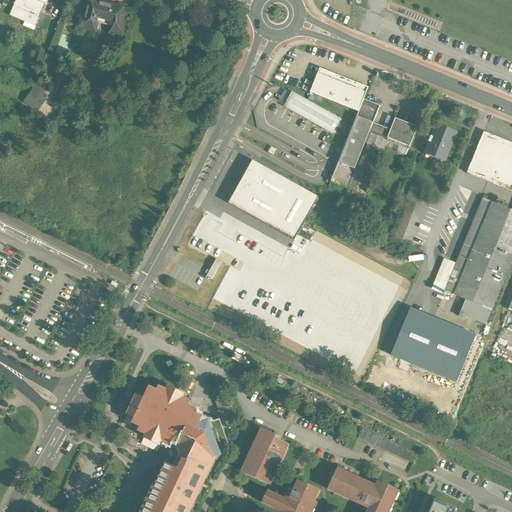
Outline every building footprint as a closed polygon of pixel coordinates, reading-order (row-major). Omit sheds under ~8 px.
[(17,0),(10,17),(36,27),(46,3),(38,0),(17,0)] [(123,9),(89,0),(83,27),(92,30),(95,17),(110,21),(110,32),(122,33),(123,9)] [(368,88),(320,69),(310,93),(358,112),(368,88)] [(25,102),(39,113),(48,100),(44,97),(47,93),(36,85),(35,88),(25,102)] [(340,120),(291,93),(285,106),(333,133),(340,120)] [(61,101),(57,98),(52,104),(56,107),(61,101)] [(379,107),(363,101),(356,118),(372,124),(379,107)] [(372,124),(356,118),(331,183),(365,196),(372,177),(354,170),(372,124)] [(417,128),(395,119),(390,131),(391,131),(388,139),(409,148),(417,128)] [(372,124),(354,170),(372,177),(388,139),(391,131),(390,131),(372,124)] [(456,132),(437,125),(432,137),(431,137),(429,143),(430,143),(425,155),(426,155),(427,153),(444,159),(443,162),(444,163),(456,132)] [(511,146),(485,135),(470,172),(511,189),(511,146)] [(271,147),(268,153),(272,156),(276,149),(271,147)] [(229,204),(293,240),(317,198),(252,162),(229,204)] [(411,185),(405,199),(416,204),(422,190),(411,185)] [(416,204),(405,199),(390,237),(401,241),(416,204)] [(447,287),(445,291),(445,292),(444,294),(448,296),(449,293),(466,300),(491,311),(511,260),(511,210),(483,199),(447,287)] [(456,264),(444,259),(435,282),(432,289),(441,293),(444,286),(447,287),(456,264)] [(220,263),(215,260),(206,278),(211,280),(220,263)] [(459,317),(464,319),(465,316),(486,325),(491,311),(466,300),(459,317)] [(476,336),(410,309),(391,356),(456,383),(476,336)] [(250,361),(233,353),(231,359),(247,367),(250,361)] [(508,419),(511,409),(511,366),(491,358),(471,404),(508,419)] [(229,408),(220,386),(210,389),(218,412),(229,408)] [(207,424),(201,426),(200,428),(197,427),(201,418),(194,414),(195,410),(188,407),(190,402),(182,399),(184,394),(167,387),(166,391),(158,387),(156,391),(148,388),(143,399),(136,395),(127,415),(134,419),(132,423),(140,426),(138,430),(145,434),(143,438),(160,446),(162,442),(170,445),(172,450),(167,452),(169,458),(174,456),(175,459),(171,467),(170,467),(168,466),(166,470),(165,470),(161,478),(162,479),(157,489),(154,488),(152,493),(153,493),(150,500),(149,499),(145,508),(146,509),(144,511),(188,511),(189,510),(188,509),(191,501),(193,502),(196,494),(195,493),(199,486),(200,487),(204,478),(202,478),(206,470),(207,471),(213,460),(210,458),(212,453),(217,451),(207,424)] [(229,448),(219,420),(207,424),(208,424),(207,424),(217,451),(218,452),(229,448)] [(417,453),(362,428),(357,438),(412,463),(417,453)] [(276,436),(261,429),(241,472),(270,486),(280,464),(279,464),(284,453),(285,454),(289,445),(275,439),(276,436)] [(377,481),(373,489),(347,476),(349,473),(337,468),(327,490),(368,509),(366,511),(389,511),(399,491),(377,481)] [(298,481),(293,491),(289,489),(285,499),(267,491),(262,503),(281,511),(312,511),(317,503),(314,502),(319,491),(298,481)] [(455,511),(456,509),(435,499),(428,511),(455,511)]
